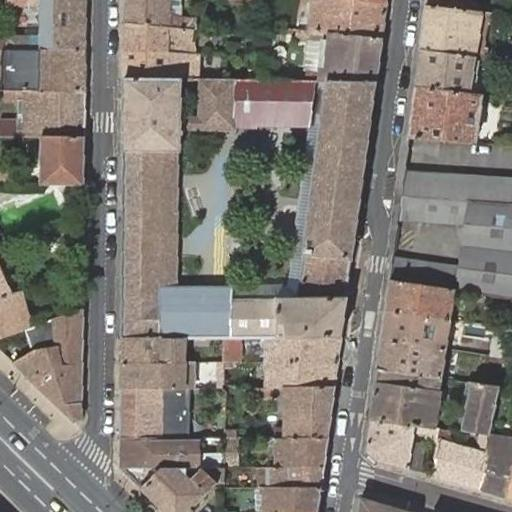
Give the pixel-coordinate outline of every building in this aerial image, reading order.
[(7,49),(15,50),(86,49),(86,0),(7,0),(7,5),(40,5),(40,35),(7,35),(7,49)] [(126,0),(126,25),(194,29),(195,19),(180,18),(179,0),(126,0)] [(312,0),(308,31),(382,38),(387,4),(360,0),(312,0)] [(466,0),(427,0),(427,5),(478,12),(478,6),(466,4),(466,0)] [(478,12),(427,5),(421,51),(476,58),(485,59),(486,49),(482,49),(486,23),(490,23),(491,13),(478,12)] [(194,29),(126,25),(125,53),(193,54),(194,43),(194,29)] [(308,31),(297,30),(296,38),(309,40),(305,81),(327,81),(376,82),(382,38),(308,31)] [(27,91),(85,92),(86,49),(15,50),(7,49),(1,49),(1,90),(3,90),(24,91),(27,91)] [(476,58),(421,51),(416,87),(471,94),(476,58)] [(193,54),(125,53),(125,78),(181,79),(193,79),(198,80),(198,54),(193,54)] [(181,79),(125,78),(122,364),(184,364),(184,339),(224,338),(232,338),(239,338),(265,337),(342,336),(351,271),(376,82),(327,81),(322,122),(298,299),(233,299),(233,286),(175,286),(177,151),(181,151),(181,135),(184,135),(184,131),(237,131),(238,121),(238,80),(200,80),(200,116),(188,116),(188,109),(182,109),(181,79)] [(305,81),(238,80),(238,121),(310,122),(322,122),(327,81),(305,81)] [(471,94),(416,87),(409,137),(465,142),(477,142),(482,95),(471,94)] [(0,136),(23,137),(42,137),(85,138),(85,92),(27,91),(24,91),(3,90),(3,101),(17,101),(17,119),(0,119),(0,136)] [(322,122),(310,122),(288,285),(233,286),(233,299),(298,299),(322,122)] [(41,184),(84,184),(85,138),(42,137),(41,184)] [(27,172),(0,171),(0,183),(15,183),(26,183),(27,172)] [(511,180),(404,174),(403,186),(401,196),(458,200),(468,201),(511,204),(511,180)] [(458,200),(401,196),(398,217),(465,222),(468,201),(458,200)] [(511,204),(468,201),(465,222),(458,265),(455,290),(511,298),(511,304),(508,328),(503,358),(502,366),(511,367),(511,204)] [(393,255),(390,279),(452,290),(455,290),(458,265),(393,255)] [(0,287),(1,290),(8,287),(0,267),(0,287)] [(452,290),(390,279),(386,310),(448,319),(452,290)] [(0,298),(11,295),(8,287),(1,290),(0,287),(0,298)] [(13,295),(23,331),(29,329),(33,328),(33,326),(23,292),(13,295)] [(0,298),(0,339),(23,331),(13,295),(11,295),(0,298)] [(34,351),(14,364),(74,422),(82,419),(83,309),(33,326),(33,328),(29,329),(34,351)] [(448,319),(386,310),(382,340),(444,349),(448,319)] [(338,362),(342,336),(265,337),(265,363),(338,362)] [(239,358),(239,338),(232,338),(224,338),(224,363),(230,363),(230,358),(239,358)] [(444,349),(382,340),(378,368),(439,378),(440,378),(444,349)] [(335,387),(338,362),(265,363),(266,388),(335,387)] [(184,364),(122,364),(121,389),(173,389),(193,388),(193,363),(184,364)] [(230,368),(230,363),(224,363),(225,388),(238,388),(238,369),(230,368)] [(437,391),(376,382),(371,420),(434,427),(439,398),(444,399),(445,392),(437,391)] [(496,397),(498,387),(472,383),(464,431),(480,433),(490,434),(491,429),(496,397)] [(329,438),(335,387),(266,388),(255,388),(256,398),(286,398),(286,418),(286,438),(329,438)] [(511,399),(511,388),(498,387),(496,397),(511,399)] [(173,389),(121,389),(121,439),(190,438),(193,438),(193,426),(173,426),(163,425),(163,398),(174,398),(173,389)] [(163,425),(173,426),(174,398),(163,398),(163,425)] [(237,431),(237,438),(267,438),(286,438),(286,418),(267,417),(267,428),(260,428),(260,431),(237,431)] [(434,427),(371,420),(367,451),(377,460),(409,469),(415,432),(434,434),(434,427)] [(481,490),(490,434),(480,433),(479,441),(481,446),(480,451),(447,441),(448,437),(451,435),(452,430),(440,428),(432,476),(481,490)] [(511,438),(490,434),(481,490),(507,498),(511,479),(511,438)] [(121,468),(142,489),(162,469),(190,468),(190,438),(121,439),(121,468)] [(204,438),(204,468),(225,468),(225,438),(204,438)] [(324,468),(329,438),(286,438),(267,438),(267,447),(276,447),(277,468),(324,468)] [(427,444),(414,441),(409,469),(422,473),(427,444)] [(162,469),(142,489),(165,511),(188,511),(218,482),(225,483),(225,477),(225,468),(204,468),(190,468),(162,469)] [(258,468),(258,488),(261,488),(270,488),(270,468),(258,468)] [(322,488),(324,468),(277,468),(270,468),(270,488),(322,488)] [(318,511),(322,488),(270,488),(261,488),(260,511),(318,511)] [(360,498),(358,511),(415,511),(362,497),(360,498)]
